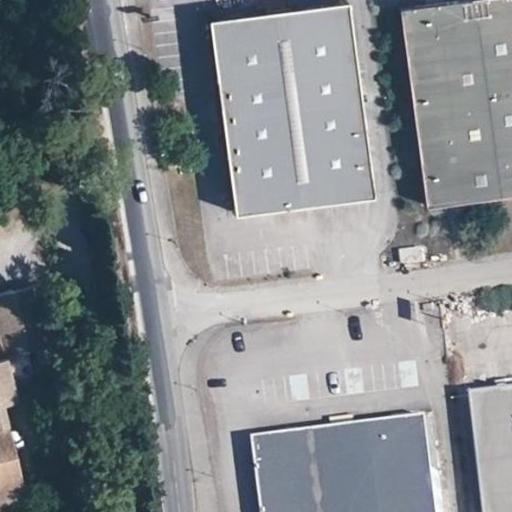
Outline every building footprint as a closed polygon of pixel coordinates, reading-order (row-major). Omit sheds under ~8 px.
[(337,0),(329,0),(198,16),(223,214),(364,197),(337,0)] [(511,0),(435,0),(394,5),(419,202),(511,190),(511,0)] [(188,150),(165,153),(167,167),(177,165),(179,173),(192,171),(188,150)] [(419,248),(399,251),(400,263),(421,260),(419,248)] [(32,286),(9,292),(13,306),(36,300),(32,286)] [(13,306),(9,292),(0,293),(0,354),(1,358),(46,346),(36,300),(13,306)] [(6,377),(0,378),(0,475),(16,472),(0,403),(0,402),(11,399),(6,377)] [(511,379),(495,381),(496,394),(511,392),(511,379)] [(511,511),(511,392),(496,394),(474,397),(488,511),(511,511)] [(384,413),(386,423),(407,420),(405,410),(384,413)] [(407,420),(386,423),(367,426),(348,428),(328,431),(313,433),(294,436),(272,439),(254,441),(264,511),(441,511),(428,417),(407,420)] [(327,421),(328,431),(348,428),(347,418),(327,421)] [(270,428),(272,439),(294,436),(293,425),(270,428)]
